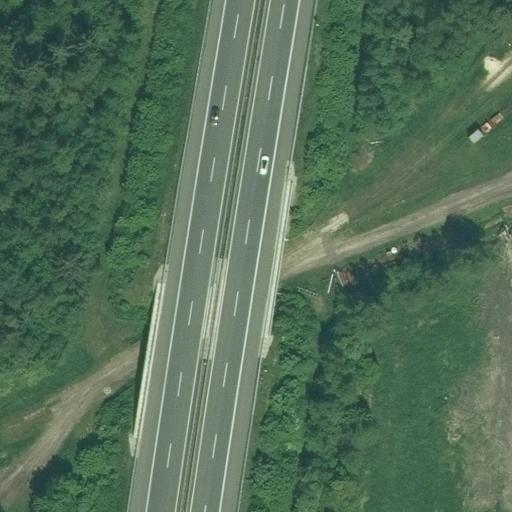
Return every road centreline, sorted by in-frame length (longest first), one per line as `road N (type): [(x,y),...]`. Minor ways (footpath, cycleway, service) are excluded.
road 1 (track): [(511,204),(298,284),(59,424),(0,488)]
road 2 (motorway): [(241,0),(161,511)]
road 3 (motorway): [(206,511),(284,0)]
